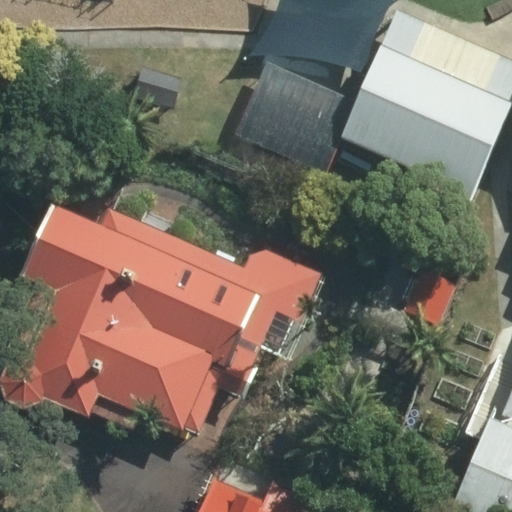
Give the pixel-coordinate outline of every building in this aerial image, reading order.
[(468,205),(511,107),(511,65),(397,15),(338,147),(468,205)] [(331,159),(352,111),(272,76),(241,144),(322,180),(331,159)] [(511,511),(511,139),(511,142),(511,411),(502,435),(493,430),(458,511),(511,511)] [(235,262),(97,203),(87,222),(35,199),(4,269),(25,280),(9,317),(23,323),(11,351),(0,355),(0,397),(20,407),(25,395),(76,417),(87,391),(133,411),(187,434),(209,383),(230,392),(264,314),(293,326),(317,272),(260,247),(239,251),(235,262)] [(450,282),(414,268),(399,308),(434,322),(450,282)] [(327,511),(262,486),(255,500),(206,480),(192,511),(327,511)]
